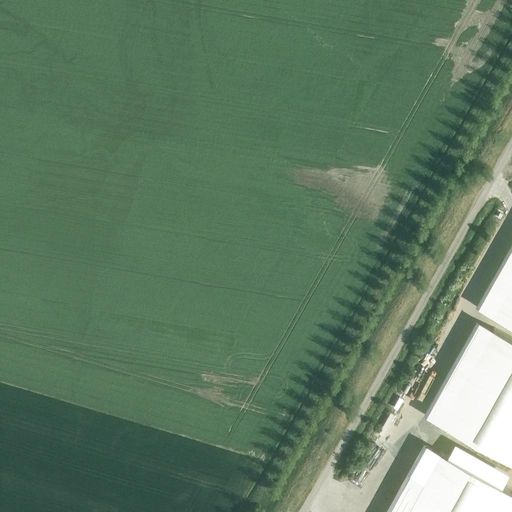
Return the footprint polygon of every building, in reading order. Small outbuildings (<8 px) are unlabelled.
[(487,260),(505,226),(498,223),(481,256),(487,260)] [(511,241),(480,297),(511,315),(511,241)] [(511,327),(483,310),(429,405),(511,458),(511,327)] [(428,413),(419,421),(426,429),(435,422),(428,413)] [(446,429),(442,434),(450,440),(454,436),(446,429)] [(441,450),(406,511),(499,511),(511,490),(497,482),(441,450)] [(348,490),(359,474),(352,469),(341,486),(348,490)]
